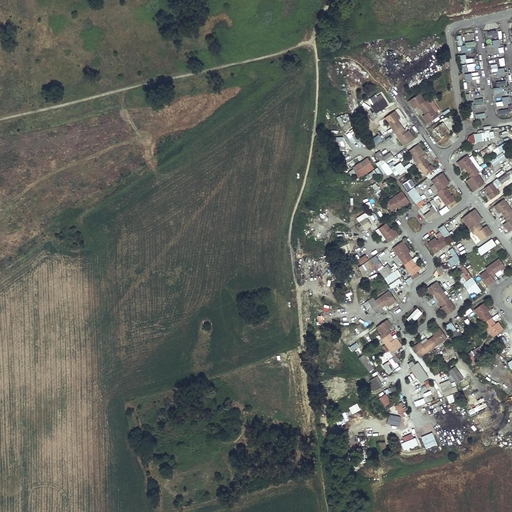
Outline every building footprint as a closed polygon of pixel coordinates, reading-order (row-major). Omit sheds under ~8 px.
[(474,58),(466,59),(465,54),(460,55),(460,63),(474,61),(474,58)] [(467,71),(475,70),(474,63),(466,63),(467,71)] [(388,105),(380,93),(368,100),(376,113),(388,105)] [(419,94),(408,101),(411,105),(414,108),(418,105),(423,112),(423,111),(425,114),(422,116),(428,123),(438,117),(428,103),(426,100),(424,101),(419,94)] [(394,111),(384,118),(394,131),(403,145),(413,138),(408,130),(404,133),(402,130),(403,129),(399,123),(398,124),(396,121),(399,118),(394,111)] [(442,122),(433,129),(436,133),(438,132),(440,135),(439,135),(442,138),(449,133),(442,122)] [(352,135),(360,146),(366,141),(358,131),(352,135)] [(494,140),(494,131),(468,133),(469,142),(494,140)] [(370,138),(375,145),(382,140),(378,133),(370,138)] [(334,146),(343,146),(344,137),(334,137),(334,146)] [(418,165),(425,160),(422,156),(421,157),(420,154),(423,152),(418,144),(408,151),(418,165)] [(491,145),(485,148),(489,155),(495,152),(496,154),(506,149),(503,144),(493,149),(491,145)] [(501,160),(508,157),(505,151),(498,154),(501,160)] [(375,169),(380,176),(385,172),(388,176),(393,172),(386,163),(394,157),(390,152),(384,156),(380,152),(375,155),(379,160),(375,163),(378,167),(375,169)] [(467,155),(457,162),(462,170),(465,168),(468,171),(467,171),(471,177),(466,181),(468,185),(469,184),(474,191),(484,184),(477,174),(478,172),(467,155)] [(352,165),(357,177),(374,170),(369,158),(352,165)] [(425,160),(418,165),(425,175),(433,169),(430,165),(428,166),(426,164),(427,163),(425,160)] [(399,179),(408,172),(400,162),(395,166),(391,162),(388,164),(399,179)] [(404,167),(408,172),(414,167),(410,162),(404,167)] [(496,186),(511,176),(511,168),(492,180),(496,186)] [(368,180),(377,174),(375,170),(366,176),(368,180)] [(441,173),(431,181),(438,191),(436,192),(439,195),(446,206),(455,200),(452,195),(450,197),(448,193),(444,187),(449,184),(446,180),(441,173)] [(402,183),(407,191),(416,185),(411,178),(402,183)] [(377,194),(381,191),(376,183),(371,186),(377,194)] [(492,183),(484,188),(486,191),(487,191),(489,194),(487,195),(490,200),(499,193),(492,183)] [(414,187),(407,192),(418,207),(425,202),(414,187)] [(402,192),(385,204),(390,210),(390,211),(394,209),(393,208),(396,206),(398,209),(409,202),(402,192)] [(429,222),(440,215),(436,207),(439,205),(435,198),(428,202),(429,203),(421,209),(429,222)] [(511,211),(503,199),(493,207),(499,214),(502,212),(504,215),(503,215),(507,221),(502,224),(508,232),(511,228),(511,211)] [(474,210),(464,217),(471,227),(469,229),(474,235),(475,233),(481,241),(490,234),(488,230),(486,226),(482,229),(478,222),(481,220),(480,217),(479,218),(474,210)] [(367,217),(368,217),(366,212),(356,217),(361,226),(358,227),(361,232),(372,226),(367,217)] [(385,223),(378,228),(388,242),(398,235),(392,228),(389,230),(387,227),(388,227),(385,223)] [(444,224),(438,228),(445,239),(451,235),(444,224)] [(62,235),(58,238),(62,245),(68,243),(67,238),(74,235),(72,230),(67,232),(66,229),(61,232),(62,235)] [(435,238),(428,243),(434,253),(448,243),(443,236),(439,238),(440,239),(437,241),(435,238)] [(476,249),(481,255),(497,245),(492,238),(476,249)] [(402,241),(392,248),(404,265),(411,275),(420,269),(417,265),(415,266),(412,263),(413,263),(409,256),(408,257),(406,254),(409,252),(402,241)] [(440,274),(461,260),(452,248),(448,250),(452,257),(436,268),(440,274)] [(366,255),(357,259),(360,264),(368,260),(366,255)] [(376,255),(370,259),(391,289),(402,281),(398,277),(401,275),(397,269),(394,272),(388,264),(384,266),(376,255)] [(487,270),(479,275),(486,285),(490,283),(490,284),(494,281),(490,276),(497,271),(496,271),(499,269),(500,271),(505,267),(499,259),(485,268),(487,270)] [(460,274),(466,281),(472,276),(461,263),(456,267),(462,273),(460,274)] [(409,285),(413,280),(409,277),(405,282),(409,285)] [(476,294),(481,291),(472,277),(463,283),(470,294),(474,291),(476,294)] [(449,291),(457,285),(453,280),(446,286),(449,291)] [(436,282),(426,289),(431,296),(434,294),(436,297),(438,300),(440,303),(443,306),(440,308),(445,316),(455,308),(445,295),(436,282)] [(388,291),(375,300),(380,308),(383,306),(383,305),(386,303),(388,306),(395,300),(388,291)] [(483,302),(473,310),(483,323),(493,337),(502,330),(497,322),(494,325),(492,322),(493,321),(491,318),(488,315),(486,312),(489,310),(483,302)] [(412,324),(423,313),(417,308),(407,319),(412,324)] [(386,320),(375,327),(381,334),(379,336),(381,339),(391,352),(401,345),(395,338),(392,341),(390,338),(391,337),(389,334),(386,331),(391,327),(386,320)] [(451,321),(445,326),(454,339),(462,334),(458,328),(456,329),(451,321)] [(420,342),(413,347),(419,357),(433,348),(447,338),(439,328),(432,333),(434,337),(432,339),(431,338),(428,340),(425,343),(422,346),(420,342)] [(472,350),(476,357),(482,354),(478,347),(472,350)] [(472,366),(478,362),(471,353),(465,357),(472,366)] [(374,368),(364,354),(358,358),(369,372),(374,368)] [(418,362),(415,364),(412,361),(407,364),(421,383),(429,378),(418,362)] [(387,362),(382,366),(388,374),(393,371),(387,362)] [(454,385),(464,379),(455,366),(445,373),(454,385)] [(371,394),(383,391),(379,376),(368,379),(371,394)] [(450,380),(440,383),(448,403),(461,398),(456,386),(453,387),(450,380)] [(379,397),(386,410),(394,406),(387,393),(379,397)] [(484,397),(467,404),(471,415),(488,409),(484,397)] [(416,407),(426,403),(423,398),(414,402),(416,407)] [(401,418),(407,414),(401,403),(394,406),(401,418)] [(400,425),(401,416),(388,415),(387,424),(400,425)] [(428,438),(434,435),(430,427),(423,431),(428,438)] [(416,437),(414,438),(412,434),(399,438),(404,450),(418,445),(416,437)] [(377,444),(379,453),(386,451),(384,443),(377,444)]
